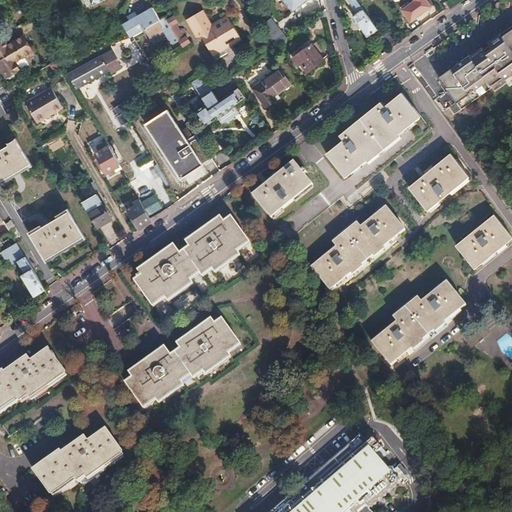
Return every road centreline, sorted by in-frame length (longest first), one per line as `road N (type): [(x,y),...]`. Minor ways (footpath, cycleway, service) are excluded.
road 1 (residential): [(357,89),(0,348)]
road 2 (residential): [(477,0),(357,89)]
road 3 (unknown): [(69,298),(0,199)]
